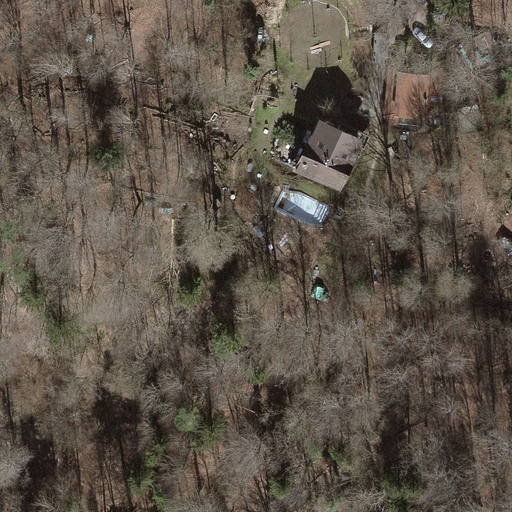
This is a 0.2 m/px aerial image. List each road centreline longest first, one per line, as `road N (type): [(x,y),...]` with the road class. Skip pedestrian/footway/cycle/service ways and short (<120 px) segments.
road 1 (track): [(390,0),(393,45),(377,154),(396,225),(511,422)]
road 2 (track): [(0,413),(66,458),(111,511)]
